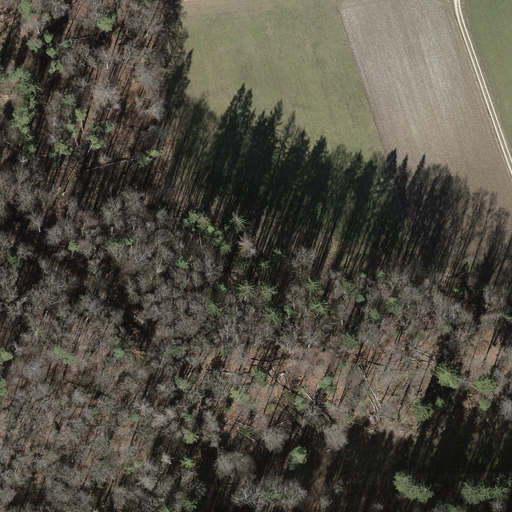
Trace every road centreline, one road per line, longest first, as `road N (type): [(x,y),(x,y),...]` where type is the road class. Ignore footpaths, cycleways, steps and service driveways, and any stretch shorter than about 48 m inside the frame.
road 1 (track): [(8,511),(152,387),(168,346),(150,325),(0,237)]
road 2 (track): [(270,511),(373,502),(511,508)]
road 3 (track): [(511,157),(457,0)]
